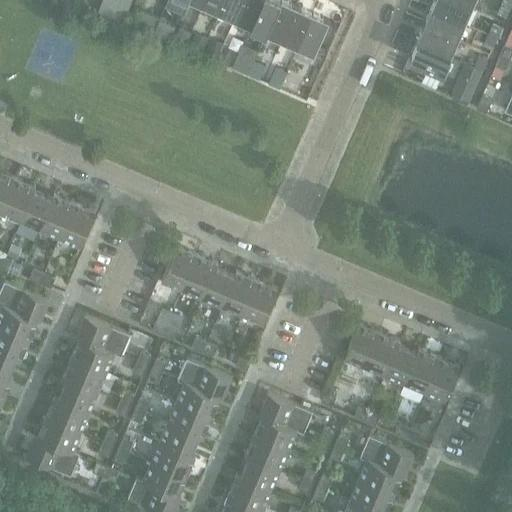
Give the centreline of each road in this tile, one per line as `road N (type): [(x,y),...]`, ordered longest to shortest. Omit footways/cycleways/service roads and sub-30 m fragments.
road 1 (residential): [(282,246),(0,127)]
road 2 (residential): [(282,246),(384,0)]
road 3 (residential): [(511,344),(282,246)]
